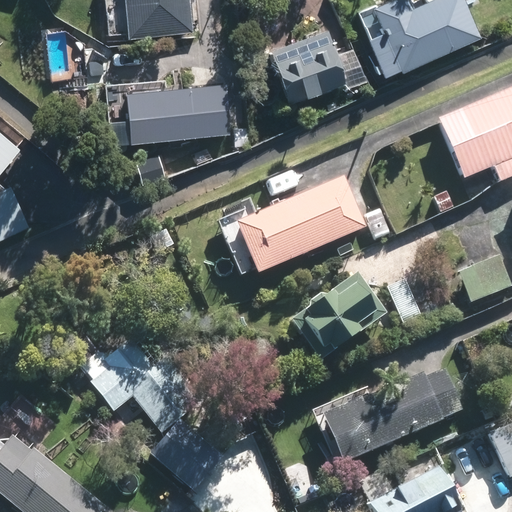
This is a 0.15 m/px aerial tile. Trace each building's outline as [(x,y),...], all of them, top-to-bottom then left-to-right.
[(48,0),(57,14),(79,0),(48,0)] [(181,0),(119,0),(124,33),(184,27),(181,0)] [(383,35),(367,43),(382,77),(473,35),(456,0),(435,0),(406,14),(399,0),(382,0),(370,6),(383,35)] [(322,35),(267,54),(284,101),(339,81),(322,35)] [(349,51),(334,57),(344,87),(360,81),(349,51)] [(215,85),(117,96),(122,141),(220,131),(215,85)] [(511,168),(511,86),(436,119),(458,171),(490,157),(497,175),(511,168)] [(273,115),(250,124),(257,139),(279,130),(273,115)] [(0,236),(23,227),(6,194),(0,189),(0,159),(9,148),(0,141),(0,236)] [(337,177),(233,221),(252,267),(357,222),(337,177)] [(348,188),(362,221),(375,216),(361,183),(348,188)] [(450,189),(429,198),(438,218),(459,210),(450,189)] [(179,251),(170,228),(146,237),(155,260),(179,251)] [(494,255),(456,271),(467,297),(505,281),(494,255)] [(350,274),(289,319),(318,357),(378,312),(350,274)] [(401,281),(383,289),(397,321),(415,313),(401,281)] [(159,427),(184,407),(165,384),(171,379),(156,361),(147,368),(126,343),(110,355),(114,360),(90,380),(110,404),(128,390),(159,427)] [(416,373),(321,413),(339,455),(425,419),(423,413),(452,401),(439,371),(419,379),(416,373)] [(511,419),(487,431),(506,470),(511,467),(511,419)] [(176,426),(153,453),(193,487),(216,460),(176,426)] [(6,433),(0,440),(0,492),(24,511),(66,511),(82,494),(6,433)] [(453,511),(430,467),(366,500),(372,511),(453,511)]
